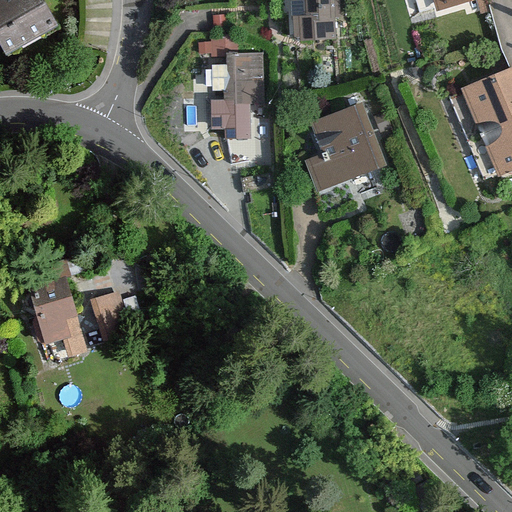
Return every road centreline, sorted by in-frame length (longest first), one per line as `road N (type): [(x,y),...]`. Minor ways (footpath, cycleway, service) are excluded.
road 1 (tertiary): [(100,133),(137,155),(507,511)]
road 2 (residential): [(100,133),(132,54),(133,0)]
